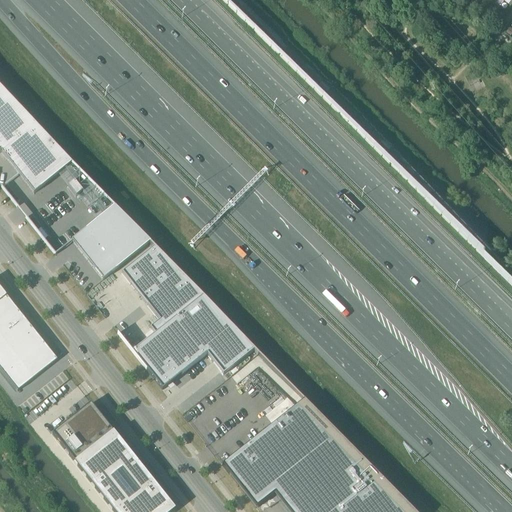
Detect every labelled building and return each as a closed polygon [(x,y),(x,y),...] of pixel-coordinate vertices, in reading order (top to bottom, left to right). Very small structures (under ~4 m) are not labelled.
[(34,125),(0,88),(0,153),(33,195),(71,165),(34,125)] [(71,184),(66,188),(75,198),(80,194),(71,184)] [(113,208),(71,242),(102,281),(148,245),(149,244),(114,208),(113,208)] [(163,327),(200,297),(154,248),(153,249),(121,274),(163,327)] [(0,291),(0,372),(17,393),(56,362),(0,291)] [(200,297),(163,327),(131,353),(161,390),(205,354),(222,374),(253,350),(200,297)] [(77,467),(81,472),(82,472),(86,477),(85,478),(90,483),(91,483),(95,488),(94,489),(99,494),(100,494),(104,499),(103,500),(107,505),(108,505),(112,510),(111,511),(112,511),(163,511),(170,507),(171,507),(170,506),(158,491),(157,492),(153,487),(154,486),(150,480),(149,481),(145,476),(146,475),(141,469),(140,470),(136,465),(137,464),(132,458),(131,459),(127,454),(128,453),(124,447),(123,448),(118,443),(120,442),(115,436),(114,437),(110,432),(111,431),(106,425),(105,426),(101,421),(102,420),(90,405),(76,416),(52,435),(64,451),(65,450),(69,455),(68,456),(72,461),(73,461),(78,466),(77,467)] [(222,468),(219,471),(252,511),(254,511),(257,510),(271,498),(282,511),(409,511),(301,405),(222,468)]
